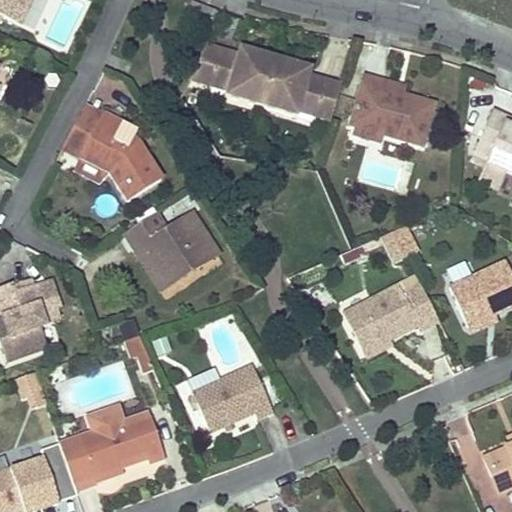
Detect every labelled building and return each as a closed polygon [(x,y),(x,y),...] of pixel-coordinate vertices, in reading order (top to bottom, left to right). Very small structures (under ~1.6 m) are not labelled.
[(0,0),(0,16),(19,26),(30,0),(0,0)] [(212,23),(216,12),(190,2),(186,13),(212,23)] [(206,44),(188,82),(211,88),(215,76),(230,81),(226,93),(224,97),(261,108),(275,58),(239,47),(236,54),(206,44)] [(275,58),(261,108),(296,119),(298,113),(301,101),(316,105),(312,118),(330,123),(341,84),(310,74),(311,69),(275,58)] [(351,124),(353,125),(386,134),(422,145),(434,104),(403,95),(379,88),(381,81),(365,75),(351,124)] [(215,76),(211,88),(226,93),(230,81),(215,76)] [(381,81),(379,88),(403,95),(405,87),(381,81)] [(301,101),(298,113),(312,118),(316,105),(301,101)] [(85,105),(79,115),(115,134),(120,125),(85,105)] [(79,115),(65,143),(83,152),(80,160),(109,174),(127,202),(159,182),(136,144),(132,142),(136,134),(120,125),(115,134),(79,115)] [(490,118),(475,152),(488,158),(483,170),(511,182),(511,136),(502,131),(504,125),(490,118)] [(386,134),(353,125),(351,132),(384,142),(386,134)] [(511,127),(504,125),(502,131),(511,136),(511,127)] [(65,143),(61,150),(80,160),(83,152),(65,143)] [(475,152),(470,164),(483,170),(488,158),(475,152)] [(109,174),(80,160),(74,170),(103,187),(109,174)] [(153,216),(124,235),(135,253),(143,248),(169,287),(218,255),(192,214),(164,232),(153,216)] [(402,228),(392,232),(406,259),(415,254),(402,228)] [(392,232),(381,237),(394,264),(406,259),(392,232)] [(143,248),(135,253),(160,292),(169,287),(143,248)] [(449,287),(466,327),(494,315),(511,307),(511,279),(504,262),(471,277),(453,285),(449,287)] [(448,273),(453,285),(471,277),(465,265),(448,273)] [(29,281),(11,287),(14,296),(32,290),(29,281)] [(11,287),(0,291),(0,314),(2,321),(5,330),(0,332),(0,347),(5,363),(45,350),(39,329),(45,327),(41,315),(54,311),(60,309),(52,284),(32,290),(14,296),(11,287)] [(343,315),(362,352),(388,340),(416,326),(419,331),(438,322),(419,285),(401,294),(398,287),(343,315)] [(54,311),(41,315),(45,327),(58,322),(54,311)] [(494,315),(466,327),(472,339),(499,326),(494,315)] [(138,339),(124,343),(130,360),(136,358),(145,354),(138,339)] [(388,340),(362,352),(366,359),(391,346),(388,340)] [(145,354),(136,358),(143,374),(153,370),(145,354)] [(251,368),(190,395),(208,434),(253,415),(256,420),(271,413),(251,368)] [(41,396),(34,375),(15,381),(22,403),(27,401),(41,396)] [(44,406),(41,396),(27,401),(30,410),(44,406)] [(86,418),(91,432),(123,422),(118,407),(86,418)] [(74,490),(92,484),(90,479),(117,470),(146,460),(148,465),(164,459),(148,413),(123,422),(91,432),(58,444),(74,490)] [(511,446),(510,447),(483,458),(491,476),(497,474),(505,491),(511,488),(511,446)] [(7,472),(0,474),(0,511),(13,511),(23,509),(23,511),(34,511),(57,504),(42,460),(7,472)] [(117,470),(90,479),(92,484),(92,485),(119,476),(117,470)] [(497,474),(491,476),(498,494),(505,491),(497,474)]
